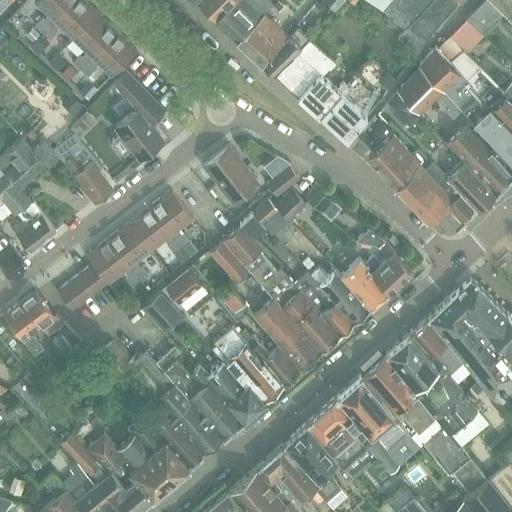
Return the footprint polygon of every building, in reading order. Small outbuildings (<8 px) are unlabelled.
[(54,19),(71,0),(34,0),(48,14),(44,18),(42,17),(35,24),(42,31),(54,19)] [(73,37),(98,11),(97,11),(96,12),(89,5),(90,4),(85,0),(71,0),(54,19),(42,31),(50,38),(57,31),(55,29),(60,25),(73,37)] [(203,0),(199,5),(215,19),(214,20),(215,21),(236,0),(203,0)] [(247,0),(236,0),(215,21),(236,40),(237,41),(263,13),(272,4),(268,0),(266,0),(257,9),(247,0)] [(323,0),(334,10),(342,0),(323,0)] [(391,2),(392,0),(371,0),(384,11),(391,2)] [(404,28),(403,29),(423,46),(460,4),(455,0),(431,0),(414,21),(391,2),(384,11),(404,28)] [(431,0),(455,0),(460,4),(462,0),(392,0),(391,2),(414,21),(431,0)] [(481,0),(466,17),(483,34),(503,13),(491,0),(481,0)] [(511,0),(491,0),(503,13),(511,21),(511,0)] [(92,56),(117,30),(105,19),(105,20),(97,13),(98,12),(98,11),(73,37),(87,51),(82,55),(80,53),(73,61),(80,68),(92,56)] [(262,64),(288,35),(263,13),(237,41),(260,63),(261,63),(262,64)] [(467,52),(483,34),(466,17),(449,35),(464,49),(467,52)] [(423,46),(403,29),(395,38),(415,55),(423,46)] [(111,74),(121,64),(136,48),(135,48),(134,49),(127,41),(128,41),(117,30),(92,56),(80,68),(88,75),(95,68),(93,66),(98,61),(111,74)] [(262,64),(275,76),(309,39),(309,38),(304,33),(296,42),(288,35),(262,64)] [(309,39),(275,76),(318,115),(320,113),(320,114),(345,87),(347,85),(343,82),(337,88),(321,74),(328,66),(330,68),(335,63),(309,39)] [(469,117),(495,145),(511,162),(511,129),(488,106),(479,96),(472,87),(466,78),(453,63),(451,61),(435,44),(418,64),(443,89),(469,117)] [(511,97),(503,89),(467,52),(464,49),(451,61),(453,63),(466,78),(472,87),(479,96),(488,106),(511,129),(511,97)] [(396,89),(408,101),(418,112),(443,89),(418,64),(396,89)] [(164,108),(140,84),(125,69),(113,81),(124,96),(127,93),(137,107),(115,125),(120,132),(112,138),(112,143),(119,152),(124,153),(132,147),(139,156),(163,138),(149,119),(164,108)] [(378,81),(388,89),(396,79),(387,71),(378,81)] [(320,114),(347,137),(365,114),(343,94),(347,89),(345,87),(320,114)] [(496,193),(511,173),(511,162),(495,145),(490,150),(464,122),(445,141),(463,159),(496,193)] [(358,134),(350,143),(366,156),(390,182),(394,186),(420,163),(389,129),(379,139),(382,143),(374,150),(358,134)] [(74,131),(53,146),(60,155),(63,160),(72,172),(94,200),(95,201),(112,187),(98,168),(102,165),(74,131)] [(17,185),(42,161),(31,148),(29,146),(20,136),(0,155),(0,167),(3,171),(0,173),(0,218),(0,219),(10,211),(13,214),(17,211),(17,212),(34,200),(33,199),(32,201),(17,185)] [(42,137),(31,148),(42,161),(46,164),(48,166),(59,156),(42,137)] [(257,180),(229,143),(203,163),(231,200),(257,180)] [(445,204),(444,206),(445,206),(446,205),(460,220),(474,206),(477,210),(496,193),(463,159),(446,175),(432,161),(424,168),(452,198),(445,204)] [(420,163),(394,186),(427,221),(444,206),(445,204),(452,198),(424,168),(420,163)] [(266,181),(271,186),(276,193),(298,176),(289,164),(266,181)] [(330,198),(314,185),(305,196),(321,210),(330,198)] [(162,194),(149,204),(181,246),(189,256),(197,249),(189,240),(183,231),(181,233),(177,228),(192,216),(171,188),(170,188),(170,189),(162,195),(162,194)] [(292,188),(279,200),(275,204),(289,218),(305,202),(292,188)] [(268,197),(252,211),(262,222),(278,208),(268,197)] [(55,229),(34,200),(17,212),(22,218),(12,226),(31,249),(55,229)] [(129,220),(128,220),(150,249),(165,237),(169,242),(167,244),(173,252),(181,262),(189,256),(181,246),(149,204),(137,214),(138,215),(129,221),(129,220)] [(252,211),(239,222),(254,236),(265,226),(262,222),(252,211)] [(150,249),(128,220),(129,222),(120,228),(120,227),(107,236),(139,278),(148,272),(141,263),(139,265),(135,260),(150,249)] [(292,318),(320,349),(339,333),(321,312),(316,306),(324,299),(305,278),(301,282),(298,279),(297,279),(294,282),(279,266),(276,269),(258,248),(263,244),(254,236),(239,222),(222,237),(223,238),(243,261),(247,266),(249,268),(248,269),(260,282),(260,283),(272,297),(273,296),(292,318)] [(396,249),(383,237),(376,231),(369,226),(359,241),(376,245),(386,257),(381,262),(371,271),(388,290),(412,269),(394,250),(396,249)] [(86,253),(93,261),(107,281),(108,281),(123,270),(127,274),(125,276),(131,284),(139,278),(107,236),(95,246),(96,247),(87,253),(87,252),(86,253)] [(247,270),(248,269),(249,268),(247,266),(243,261),(223,238),(221,239),(220,238),(209,248),(236,280),(247,270)] [(370,306),(388,290),(371,271),(381,262),(373,253),(363,262),(359,257),(340,273),(370,306)] [(107,281),(93,261),(81,271),(95,290),(107,281)] [(354,320),(370,306),(340,273),(335,267),(327,274),(318,264),(310,272),(307,269),(312,275),(329,292),(354,320)] [(187,267),(165,285),(179,301),(201,283),(187,267)] [(327,307),(321,312),(339,333),(354,320),(329,292),(312,275),(307,269),(297,279),(298,279),(301,282),(305,278),(324,299),(329,304),(326,306),(327,307)] [(83,299),(95,290),(81,271),(69,280),(83,299)] [(511,317),(493,298),(471,276),(452,294),(429,316),(450,340),(498,398),(511,386),(511,317)] [(72,308),(83,299),(69,280),(57,289),(72,308)] [(234,287),(221,297),(234,313),(246,303),(234,287)] [(35,289),(21,300),(40,324),(47,334),(63,321),(55,311),(53,313),(35,289)] [(181,314),(159,290),(140,305),(163,330),(181,314)] [(276,339),(300,367),(320,349),(292,318),(273,296),(272,297),(253,312),(276,339)] [(40,324),(21,300),(3,313),(34,354),(43,347),(30,331),(40,324)] [(444,344),(450,340),(429,316),(428,316),(409,331),(385,351),(413,384),(412,386),(433,411),(437,408),(449,422),(473,403),(433,354),(437,351),(444,344)] [(265,399),(282,383),(267,365),(269,363),(263,357),(261,359),(251,345),(231,323),(213,339),(215,342),(211,346),(222,359),(243,383),(248,379),(265,399)] [(267,365),(282,383),(299,369),(277,344),(268,351),(251,333),(245,338),(251,345),(261,359),(263,357),(269,363),(267,365)] [(188,465),(204,450),(223,434),(244,417),(210,378),(202,384),(190,371),(190,372),(174,354),(180,349),(175,343),(156,361),(145,349),(132,360),(112,340),(97,354),(118,378),(131,366),(171,412),(167,415),(162,409),(151,419),(156,424),(154,426),(188,465)] [(377,358),(359,374),(393,414),(407,430),(409,432),(433,411),(412,386),(413,384),(385,351),(377,358)] [(210,378),(244,417),(265,399),(248,379),(243,383),(222,359),(207,372),(199,364),(190,371),(202,384),(210,378)] [(386,448),(407,430),(393,414),(359,374),(336,395),(353,413),(345,420),(351,428),(363,441),(371,450),(373,452),(378,458),(392,473),(396,469),(393,466),(398,461),(386,448)] [(336,395),(306,423),(327,448),(337,459),(354,478),(378,458),(373,452),(371,450),(363,441),(351,428),(345,420),(353,413),(336,395)] [(102,431),(85,448),(107,470),(110,468),(125,485),(135,476),(151,495),(188,465),(154,426),(149,421),(117,446),(102,431)] [(463,496),(475,511),(511,511),(511,508),(486,478),(465,449),(442,421),(417,443),(446,476),(452,471),(469,491),(463,496)] [(327,448),(306,423),(285,441),(320,483),(315,487),(326,500),(333,507),(347,495),(341,488),(327,467),(337,459),(327,448)] [(59,439),(78,458),(97,479),(124,511),(131,511),(151,495),(135,476),(125,485),(110,468),(107,470),(85,448),(69,430),(59,439)] [(273,477),(300,511),(318,511),(305,495),(315,487),(320,483),(285,441),(255,468),(267,482),(273,477)] [(85,511),(124,511),(97,479),(78,458),(71,465),(76,470),(62,483),(61,483),(65,488),(85,511)] [(511,508),(511,463),(509,460),(486,478),(511,508)] [(229,492),(245,511),(275,511),(281,508),(284,511),(300,511),(273,477),(267,482),(255,468),(229,492)] [(57,495),(42,507),(46,511),(85,511),(65,488),(61,483),(62,483),(52,472),(42,481),(57,495)] [(0,480),(0,493),(13,500),(18,489),(0,480)] [(208,508),(210,511),(245,511),(229,492),(208,508)] [(427,511),(413,495),(392,511),(427,511)]
